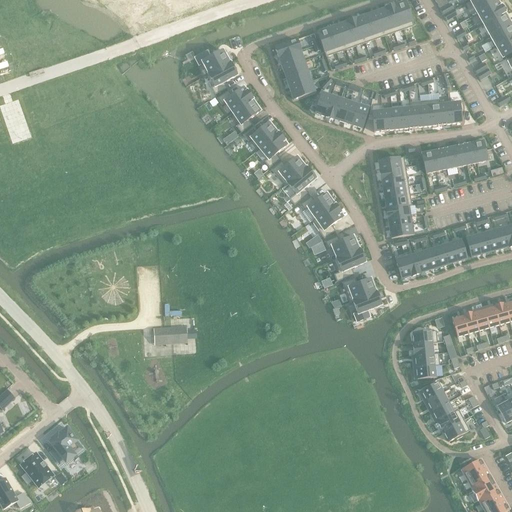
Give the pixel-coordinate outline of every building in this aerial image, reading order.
[(146,0),(150,9),(171,0),(146,0)] [(496,0),(476,0),(471,3),(477,15),(498,3),(497,2),(496,0)] [(405,3),(395,6),(404,31),(414,27),(405,3)] [(498,3),(477,15),(483,26),(505,14),(501,7),(501,8),(499,4),(498,3)] [(440,11),(443,16),(454,11),(450,5),(449,6),(440,11)] [(388,8),(385,10),(394,34),(404,31),(395,6),(388,8)] [(385,10),(376,13),(384,37),(394,34),(385,10)] [(454,11),(443,16),(447,22),(455,17),(457,16),(454,11)] [(376,13),(366,17),(375,41),(384,37),(376,13)] [(505,14),(483,26),(490,37),(510,25),(510,24),(504,14),(505,14)] [(366,17),(357,20),(365,44),(375,41),(366,17)] [(356,20),(347,23),(355,48),(365,44),(357,20),(356,20)] [(347,23),(337,27),(346,51),(355,48),(347,23)] [(510,25),(490,37),(496,48),(511,38),(511,27),(511,26),(510,25)] [(337,27),(328,30),(336,54),(346,51),(337,27)] [(328,30),(317,34),(326,58),(336,54),(328,30)] [(511,38),(496,48),(502,59),(511,53),(511,38)] [(296,41),(275,48),(279,59),(300,52),(296,41)] [(197,58),(195,59),(199,66),(203,64),(208,75),(208,76),(230,64),(230,63),(229,64),(223,52),(210,58),(207,54),(207,53),(197,58)] [(300,52),(279,59),(279,60),(283,69),(304,62),(300,52)] [(304,62),(283,69),(286,80),(307,72),(304,62)] [(230,64),(208,76),(214,88),(211,89),(215,96),(227,89),(224,84),(237,77),(230,64)] [(484,64),(474,70),(477,76),(487,70),(484,64)] [(487,70),(477,76),(480,81),(490,75),(487,70)] [(307,72),(286,80),(290,90),(311,82),(307,72)] [(311,82),(290,90),(294,101),(315,93),(311,82)] [(228,92),(217,100),(221,106),(225,104),(232,114),(252,100),(247,92),(246,93),(244,89),(232,97),(228,92)] [(322,94),(315,114),(318,115),(325,117),(326,112),(331,97),(322,94)] [(326,112),(325,117),(334,120),(338,109),(340,100),(331,97),(326,112)] [(507,97),(497,103),(500,108),(510,102),(507,97)] [(252,100),(232,114),(240,125),(237,127),(241,134),(252,126),(248,121),(260,112),(252,101),(253,101),(252,100)] [(334,120),(343,123),(349,106),(350,103),(340,100),(338,109),(334,120)] [(440,100),(439,101),(442,126),(446,126),(451,125),(449,104),(440,105),(440,100)] [(439,101),(429,102),(432,127),(437,126),(437,127),(442,126),(439,101)] [(429,102),(420,103),(420,107),(422,128),(432,127),(429,102)] [(349,106),(343,123),(352,126),(359,106),(359,104),(358,106),(354,104),(350,103),(349,106)] [(420,103),(410,104),(413,129),(418,129),(422,128),(420,107),(420,103)] [(459,103),(449,104),(451,125),(462,124),(459,103)] [(359,106),(352,126),(362,129),(369,107),(359,104),(359,106)] [(410,108),(401,109),(403,130),(409,130),(413,129),(410,104),(410,108)] [(401,109),(392,110),(394,131),(403,130),(401,109)] [(392,110),(382,111),(384,132),(389,132),(394,131),(392,110)] [(382,111),(372,112),(374,133),(380,133),(384,132),(382,111)] [(253,128),(243,137),(248,142),(251,140),(259,150),(278,135),(278,134),(277,134),(269,124),(257,133),(253,128)] [(234,133),(228,137),(232,143),(236,140),(237,139),(238,138),(234,133)] [(278,135),(259,150),(268,160),(264,163),(269,169),(280,160),(276,155),(287,146),(284,142),(278,135)] [(483,142),(472,144),(477,165),(487,162),(483,142)] [(467,145),(462,146),(467,167),(477,165),(472,144),(467,145)] [(457,147),(452,148),(457,169),(467,167),(462,146),(457,147)] [(447,149),(442,150),(447,171),(457,169),(452,148),(447,149)] [(438,152),(433,153),(437,173),(447,171),(442,150),(438,151),(438,152)] [(433,153),(422,155),(426,175),(437,173),(433,153)] [(282,163),(271,171),(284,187),(307,169),(307,168),(306,169),(297,158),(286,168),(282,163)] [(404,158),(378,163),(380,173),(405,168),(404,158)] [(405,168),(380,173),(382,182),(407,178),(405,168)] [(307,169),(284,187),(285,188),(288,185),(296,195),(289,200),(294,206),(308,195),(305,190),(317,180),(307,169)] [(407,178),(382,182),(383,192),(409,187),(407,178)] [(409,187),(383,192),(385,201),(410,197),(409,187)] [(311,198),(300,206),(304,212),(303,213),(310,223),(312,222),(312,223),(335,206),(334,206),(326,195),(315,203),(311,198)] [(410,197),(385,201),(386,210),(412,206),(410,197)] [(335,206),(312,223),(324,240),(335,232),(331,227),(343,218),(340,214),(341,214),(335,206)] [(412,206),(386,210),(388,220),(411,216),(410,207),(412,207),(412,206)] [(411,216),(388,220),(389,229),(413,225),(411,216)] [(413,225),(389,229),(391,240),(414,236),(413,225)] [(511,227),(503,230),(509,248),(511,247),(511,227)] [(503,230),(494,232),(499,251),(509,248),(503,230)] [(494,232),(485,235),(490,253),(499,251),(494,232)] [(485,235),(476,237),(476,238),(481,256),(490,253),(485,235)] [(337,237),(325,243),(328,250),(332,248),(337,260),(333,261),(333,262),(359,251),(359,250),(353,237),(340,243),(337,237)] [(476,237),(466,240),(471,258),(481,256),(476,238),(476,237)] [(461,242),(451,245),(457,263),(467,260),(461,242)] [(322,243),(311,249),(314,256),(325,251),(322,243)] [(451,245),(442,247),(448,266),(457,263),(451,245)] [(442,247),(433,250),(438,269),(448,266),(442,247)] [(433,250),(424,253),(429,271),(438,269),(433,250)] [(359,251),(333,262),(338,274),(334,276),(337,283),(354,276),(351,270),(365,264),(359,251)] [(424,253),(414,256),(420,274),(429,271),(424,253)] [(414,256),(405,259),(411,277),(420,275),(420,274),(414,256)] [(405,259),(395,262),(401,280),(411,277),(405,259)] [(355,279),(342,284),(349,303),(376,293),(375,293),(370,280),(357,285),(355,279)] [(329,280),(322,283),(324,289),(329,288),(332,287),(329,280)] [(376,293),(349,303),(349,304),(353,302),(357,314),(354,316),(357,323),(369,318),(368,315),(367,312),(373,310),(381,307),(380,304),(376,293)] [(339,301),(331,304),(334,309),(341,307),(339,301)] [(504,304),(493,307),(494,309),(499,327),(509,324),(504,306),(504,304)] [(493,309),(483,312),(488,330),(499,327),(494,309),(493,309)] [(473,315),(478,333),(488,330),(483,312),(473,315)] [(473,314),(462,317),(463,318),(468,336),(478,333),(473,315),(473,314)] [(462,318),(452,321),(457,339),(468,336),(463,318),(462,318)] [(186,328),(154,330),(154,338),(155,346),(165,346),(187,344),(186,328)] [(420,334),(413,334),(414,346),(437,344),(436,332),(427,333),(427,331),(420,332),(420,334)] [(414,346),(413,346),(414,358),(415,357),(438,355),(433,355),(432,345),(437,344),(414,346)] [(438,355),(415,357),(415,358),(416,369),(439,366),(438,355)] [(439,366),(416,369),(417,381),(436,379),(435,367),(439,367),(439,366)] [(438,383),(421,392),(427,403),(443,394),(438,383)] [(7,390),(0,396),(0,409),(2,411),(15,399),(7,390)] [(443,394),(427,403),(432,413),(449,404),(443,394)] [(511,412),(506,401),(496,406),(506,424),(511,421),(511,412)] [(449,404),(432,413),(437,422),(436,423),(437,423),(458,411),(454,413),(449,404)] [(458,411),(437,423),(442,433),(464,421),(458,411)] [(464,421),(442,433),(443,433),(449,443),(456,439),(456,441),(463,437),(462,436),(469,432),(464,421)] [(52,442),(50,443),(55,450),(51,453),(60,465),(64,461),(66,463),(75,456),(74,456),(72,453),(80,447),(76,442),(77,442),(67,430),(65,431),(59,436),(58,435),(51,440),(52,441),(52,442)] [(36,454),(20,466),(38,489),(54,477),(36,454)] [(474,465),(462,472),(467,482),(486,471),(482,465),(480,461),(474,465)] [(473,492),(491,481),(486,471),(467,482),(473,492)] [(60,474),(55,478),(60,486),(61,486),(67,482),(66,482),(60,474)] [(5,479),(0,481),(0,504),(4,511),(17,503),(20,509),(29,504),(24,494),(16,498),(5,479)] [(479,502),(497,491),(491,481),(473,492),(472,493),(477,503),(479,502)] [(484,511),(503,501),(497,491),(479,502),(484,511)] [(503,501),(484,511),(507,511),(509,511),(507,508),(505,504),(503,501)]
